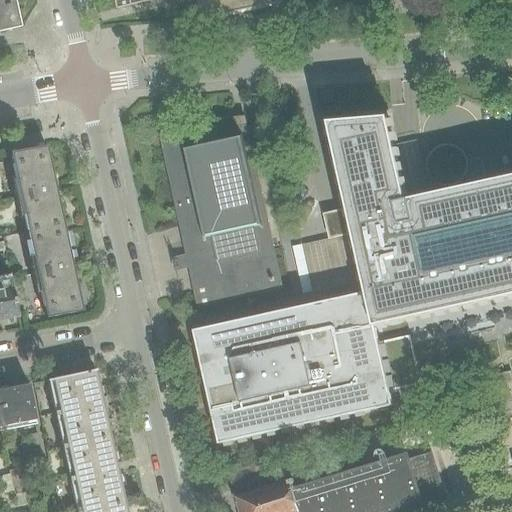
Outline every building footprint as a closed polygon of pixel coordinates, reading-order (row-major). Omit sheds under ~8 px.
[(0,0),(0,32),(20,28),(13,0),(0,0)] [(152,0),(115,0),(118,8),(152,0)] [(374,328),(376,327),(511,296),(511,176),(424,196),(406,200),(388,117),(328,122),(366,293),(374,328)] [(245,118),(201,121),(160,137),(181,231),(198,308),(284,290),(245,118)] [(28,236),(64,230),(46,147),(10,154),(28,236)] [(82,312),(64,230),(28,236),(46,319),(82,312)] [(347,236),(303,246),(314,293),(357,283),(347,236)] [(0,317),(17,315),(10,279),(0,281),(0,317)] [(194,331),(219,445),(392,406),(388,392),(421,385),(410,336),(378,344),(374,328),(366,293),(194,331)] [(48,381),(62,447),(109,438),(94,372),(48,381)] [(0,390),(0,404),(4,426),(35,421),(28,385),(0,390)] [(38,434),(29,436),(31,448),(40,446),(38,434)] [(62,447),(76,511),(79,511),(123,503),(109,438),(62,447)] [(40,449),(29,451),(31,462),(42,460),(40,449)] [(293,480),(237,497),(236,497),(240,511),(384,511),(440,495),(427,455),(407,461),(405,454),(388,460),(389,462),(296,491),(293,480)] [(279,477),(274,461),(230,471),(236,491),(279,477)] [(11,478),(27,474),(26,469),(9,473),(11,478)] [(12,484),(20,482),(20,481),(29,479),(27,474),(11,478),(12,484)] [(9,476),(0,477),(3,493),(13,492),(9,476)] [(15,495),(23,493),(20,482),(12,484),(15,495)] [(23,493),(15,495),(18,508),(26,506),(23,493)] [(79,511),(125,511),(123,503),(79,511)]
